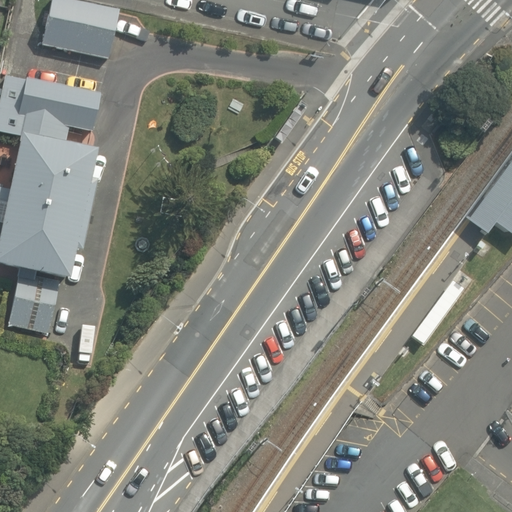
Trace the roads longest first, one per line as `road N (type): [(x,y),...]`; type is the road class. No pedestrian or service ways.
road 1 (secondary): [(102,511),(257,278),(440,36)]
road 2 (residential): [(277,0),(440,36)]
